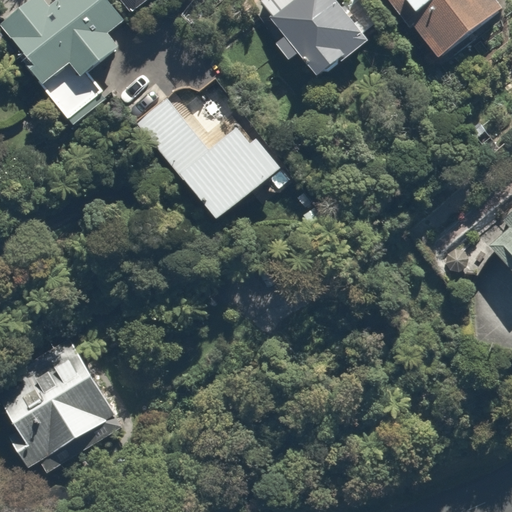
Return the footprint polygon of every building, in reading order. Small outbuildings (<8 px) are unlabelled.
[(25,0),(0,21),(0,30),(0,31),(30,67),(26,71),(73,127),(107,99),(89,78),(118,54),(103,36),(122,20),(105,0),(63,0),(51,10),(42,0),(25,0)] [(264,0),(260,3),(286,40),(275,48),(287,65),(299,56),(318,82),(373,41),(346,4),(339,9),(332,0),(264,0)] [(509,0),(384,0),(429,62),(511,2),(509,0)] [(137,126),(180,179),(218,227),(283,175),(245,127),(212,154),(169,101),(137,126)] [(511,272),(511,209),(501,219),(511,230),(491,249),(511,272)] [(78,356),(0,406),(22,439),(9,448),(31,483),(122,425),(78,356)]
